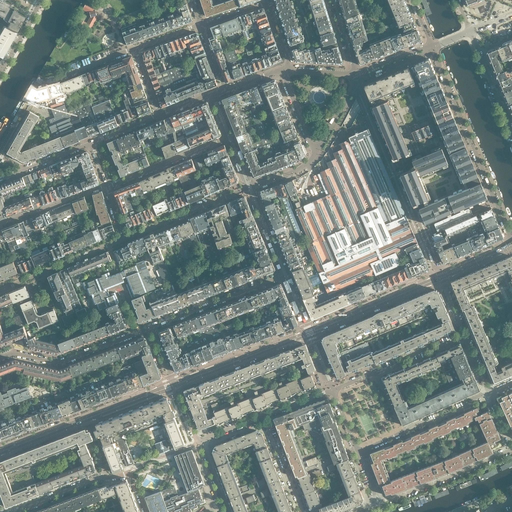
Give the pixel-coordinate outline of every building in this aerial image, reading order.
[(0,16),(2,18),(8,6),(9,4),(10,5),(11,5),(3,1),(3,0),(1,0),(0,3),(0,16)] [(230,0),(213,6),(212,5),(210,0),(200,0),(205,13),(206,14),(206,15),(207,16),(208,16),(209,16),(209,17),(210,17),(211,17),(212,16),(218,14),(217,13),(221,12),(221,14),(235,9),(234,8),(237,7),(237,8),(240,7),(237,0),(230,0)] [(342,9),(356,3),(354,0),(349,0),(340,4),(342,9)] [(407,5),(404,0),(402,0),(391,5),(393,10),(407,5)] [(424,9),(426,16),(432,13),(426,0),(421,0),(425,9),(424,9)] [(312,10),(325,6),(324,2),(308,6),(309,8),(311,8),(312,10)] [(291,8),(293,7),(292,3),(277,7),(278,12),(291,8)] [(344,14),(357,9),(356,3),(342,9),(344,14)] [(10,23),(15,12),(16,10),(17,11),(17,10),(9,6),(10,5),(9,4),(8,6),(2,18),(7,23),(7,21),(10,23)] [(89,31),(97,16),(95,9),(86,4),(83,9),(89,12),(91,17),(88,23),(83,21),(80,26),(89,31)] [(188,9),(186,4),(182,6),(177,7),(179,12),(183,11),(188,9)] [(395,16),(409,10),(407,5),(393,10),(395,16)] [(311,15),(326,10),(325,6),(312,10),(312,12),(310,13),(311,15)] [(266,14),(264,9),(263,8),(254,11),(256,17),(266,14)] [(280,16),(295,11),(294,9),(291,10),(291,8),(278,12),(280,16)] [(345,20),(359,14),(357,9),(344,14),(345,20)] [(328,14),(326,10),(311,15),(312,17),(314,16),(314,18),(328,14)] [(411,16),(409,10),(395,16),(398,21),(411,16)] [(293,17),(293,14),(295,14),(295,11),(280,16),(281,20),(293,17)] [(18,26),(20,21),(22,22),(25,17),(15,12),(10,23),(8,27),(17,32),(19,27),(18,26)] [(252,23),(250,19),(248,13),(243,16),(246,25),(252,23)] [(185,24),(183,16),(182,15),(179,16),(178,14),(176,15),(177,17),(180,26),(182,25),(184,24),(185,24)] [(267,19),(267,18),(266,14),(256,17),(252,19),(253,23),(257,22),(257,23),(267,19)] [(306,22),(306,21),(304,17),(303,14),(301,14),(301,15),(297,18),(294,19),(293,17),(281,20),(284,29),(296,25),(295,23),(298,22),(303,22),(303,23),(306,22)] [(314,23),(329,19),(328,14),(314,18),(315,21),(313,21),(314,23)] [(347,25),(360,19),(359,14),(345,20),(347,25)] [(180,26),(177,17),(175,18),(174,15),(171,16),(175,27),(178,27),(180,26)] [(192,20),(191,15),(185,17),(185,16),(183,16),(185,24),(188,23),(189,23),(189,22),(191,22),(192,22),(192,20)] [(251,38),(246,25),(243,16),(220,24),(225,37),(242,30),(245,40),(251,38)] [(414,22),(411,16),(398,21),(400,27),(403,26),(414,22)] [(152,23),(151,20),(150,18),(146,20),(152,36),(157,34),(152,23)] [(171,29),(167,20),(165,21),(164,18),(162,19),(166,31),(168,30),(170,29),(171,29)] [(267,19),(257,23),(256,24),(257,28),(256,29),(257,30),(260,29),(269,25),(267,19)] [(330,23),(329,19),(314,23),(314,25),(316,25),(317,27),(330,23)] [(348,30),(362,24),(360,19),(347,25),(348,30)] [(152,36),(146,20),(136,24),(142,40),(152,36)] [(161,33),(158,24),(155,25),(154,22),(152,23),(157,34),(159,34),(158,33),(161,33)] [(416,26),(414,22),(403,26),(405,31),(410,29),(416,26)] [(0,57),(2,58),(16,33),(4,26),(0,23),(0,57)] [(316,32),(332,27),(330,23),(317,27),(318,29),(316,30),(316,32)] [(142,40),(136,24),(122,29),(123,33),(128,31),(133,29),(137,41),(142,40)] [(218,43),(216,39),(217,38),(216,36),(223,33),(220,24),(214,26),(210,28),(211,28),(214,36),(209,38),(211,43),(215,53),(220,51),(222,50),(219,42),(218,43)] [(350,35),(364,30),(362,24),(348,30),(350,35)] [(271,31),(269,25),(260,29),(261,33),(260,34),(260,35),(271,31)] [(421,40),(416,26),(410,29),(411,32),(416,43),(421,40)] [(333,31),(332,27),(316,32),(317,34),(319,33),(320,36),(322,35),(333,31)] [(137,41),(133,29),(128,31),(132,43),(137,41)] [(299,34),(298,32),(301,31),(300,29),(285,33),(287,37),(299,34)] [(385,39),(383,34),(380,29),(379,29),(377,30),(376,31),(377,35),(378,37),(381,36),(382,40),(380,41),(386,55),(390,53),(385,39)] [(352,40),(365,35),(364,30),(350,35),(352,40)] [(132,43),(128,31),(123,33),(128,45),(132,43)] [(273,36),(271,31),(262,35),(263,38),(261,39),(262,41),(273,36)] [(336,42),(333,31),(322,35),(323,37),(318,39),(319,41),(321,41),(322,43),(324,42),(325,45),(330,44),(336,42)] [(416,43),(411,32),(407,34),(411,45),(416,43)] [(199,38),(197,33),(196,33),(192,34),(188,36),(190,42),(199,38)] [(406,47),(401,36),(401,34),(398,35),(398,34),(395,35),(401,49),(406,47)] [(411,45),(407,34),(401,36),(406,47),(411,45)] [(367,40),(365,35),(352,40),(353,46),(364,42),(366,40),(367,40)] [(401,49),(395,35),(393,36),(393,37),(390,38),(390,37),(385,39),(390,53),(395,51),(401,49)] [(275,41),(273,36),(262,41),(263,43),(265,42),(266,45),(275,41)] [(186,47),(185,44),(183,37),(178,39),(182,51),(184,56),(187,55),(184,48),(186,47)] [(301,42),(301,40),(303,39),(303,37),(288,42),(290,46),(293,45),(301,42)] [(201,44),(199,38),(190,42),(188,42),(188,43),(190,48),(201,44)] [(182,51),(178,39),(173,41),(177,50),(179,49),(180,52),(182,51)] [(177,50),(173,41),(169,43),(173,55),(175,54),(174,51),(177,50)] [(276,46),(275,41),(266,45),(267,47),(265,48),(265,51),(276,46)] [(386,55),(380,41),(375,43),(380,57),(386,55)] [(343,63),(338,47),(336,42),(330,44),(331,46),(333,51),(337,64),(342,64),(343,63)] [(363,47),(362,45),(363,44),(363,43),(364,42),(353,46),(355,51),(361,49),(362,48),(363,47)] [(173,55),(169,43),(164,44),(167,54),(169,53),(170,56),(173,55)] [(380,57),(375,43),(370,45),(371,47),(375,59),(380,57)] [(167,54),(164,44),(159,46),(163,58),(166,57),(165,54),(167,54)] [(204,49),(201,44),(190,48),(193,54),(204,49)] [(507,44),(502,46),(508,60),(511,58),(510,57),(511,56),(511,54),(507,44)] [(300,62),(297,50),(296,47),(294,47),(293,45),(290,46),(291,50),(293,57),(294,61),(296,62),(300,62)] [(163,58),(159,46),(154,48),(157,57),(160,56),(161,59),(163,58)] [(278,51),(276,46),(265,51),(266,53),(268,52),(269,55),(278,51)] [(502,46),(497,48),(502,61),(505,59),(506,60),(508,60),(502,46)] [(325,63),(321,49),(320,47),(314,48),(315,51),(319,63),(325,63)] [(375,59),(371,47),(366,49),(366,50),(370,61),(375,59)] [(158,80),(156,76),(163,74),(158,62),(159,61),(157,57),(154,48),(141,52),(162,108),(168,105),(158,80)] [(331,64),(327,51),(325,51),(324,48),(321,49),(325,63),(331,64)] [(487,52),(486,54),(492,66),(498,64),(503,62),(502,61),(497,48),(487,52)] [(206,55),(204,49),(193,54),(195,60),(206,55)] [(306,62),(303,50),(300,51),(300,49),(297,50),(300,62),(306,62)] [(312,63),(309,51),(306,52),(306,49),(303,50),(306,62),(312,63)] [(365,63),(361,51),(361,49),(355,51),(359,64),(361,65),(365,63)] [(319,63),(315,51),(312,52),(312,50),(309,51),(312,63),(319,63)] [(337,64),(333,51),(330,52),(330,50),(327,51),(331,64),(337,64)] [(370,61),(366,50),(361,51),(365,63),(370,61)] [(226,71),(225,66),(226,65),(223,55),(221,56),(220,51),(215,53),(226,82),(227,82),(232,80),(228,70),(226,71)] [(241,67),(238,59),(235,51),(226,54),(229,62),(228,62),(234,79),(244,75),(241,67)] [(280,56),(278,51),(269,55),(271,59),(280,56)] [(273,64),(271,59),(269,55),(267,57),(266,54),(264,55),(268,66),(273,64)] [(138,72),(132,56),(123,59),(124,61),(109,67),(114,78),(121,75),(122,74),(123,73),(125,72),(127,76),(138,72)] [(281,60),(280,56),(271,59),(273,64),(281,61),(281,60)] [(198,82),(196,76),(196,77),(194,73),(186,76),(185,75),(190,73),(189,71),(194,70),(195,74),(210,68),(206,57),(191,62),(193,68),(184,71),(182,67),(183,66),(182,66),(168,72),(179,100),(202,91),(198,82)] [(263,68),(260,59),(257,60),(256,58),(254,59),(258,70),(263,68)] [(365,85),(364,87),(365,90),(369,101),(366,102),(390,160),(459,132),(453,117),(447,102),(441,88),(435,74),(429,59),(365,85)] [(249,73),(245,62),(243,63),(244,65),(241,67),(244,75),(249,73)] [(254,72),(250,63),(248,64),(247,62),(245,62),(249,73),(254,72)] [(498,64),(492,66),(495,75),(504,72),(502,69),(501,70),(498,64)] [(114,78),(109,67),(109,65),(98,69),(95,70),(99,79),(100,80),(102,86),(103,90),(106,97),(108,97),(119,92),(114,78)] [(215,79),(213,73),(212,73),(210,68),(195,74),(196,76),(198,82),(200,81),(201,82),(202,81),(203,82),(204,82),(206,82),(208,81),(208,82),(215,79)] [(99,79),(95,70),(91,72),(94,81),(99,79)] [(495,75),(498,82),(510,77),(511,76),(511,70),(506,73),(505,71),(504,72),(495,75)] [(94,81),(91,72),(86,73),(90,83),(94,81)] [(139,77),(138,72),(127,76),(129,81),(139,77)] [(180,100),(179,100),(168,72),(165,73),(163,74),(156,76),(158,80),(168,105),(180,100)] [(90,83),(86,73),(82,75),(85,84),(86,86),(90,85),(90,83)] [(85,84),(82,75),(68,81),(72,91),(75,90),(84,87),(83,85),(85,84)] [(511,76),(510,77),(498,82),(500,88),(506,85),(506,83),(509,82),(510,84),(511,82),(511,76)] [(141,82),(139,77),(129,81),(131,86),(141,82)] [(217,85),(215,79),(208,82),(208,81),(206,82),(208,89),(217,85)] [(274,80),(257,87),(259,93),(261,92),(265,90),(278,86),(276,80),(275,79),(274,80)] [(72,91),(68,81),(61,83),(63,92),(64,92),(67,91),(67,93),(72,91)] [(208,89),(206,82),(204,82),(203,82),(202,81),(201,82),(200,81),(198,82),(202,91),(208,89)] [(152,111),(141,82),(131,86),(128,87),(129,89),(133,97),(136,106),(139,114),(140,117),(142,116),(145,114),(146,114),(149,113),(150,113),(152,112),(152,111)] [(506,85),(500,88),(503,93),(511,89),(511,82),(510,84),(511,85),(507,87),(506,85)] [(37,89),(31,100),(38,104),(41,100),(56,96),(58,103),(66,101),(63,92),(61,83),(37,89)] [(261,92),(259,93),(260,95),(266,93),(267,96),(280,91),(278,86),(265,90),(261,92)] [(257,87),(253,88),(254,91),(259,105),(261,110),(262,109),(261,108),(264,107),(263,106),(264,105),(263,103),(261,98),(260,95),(259,93),(257,87)] [(253,88),(248,90),(252,99),(253,103),(254,106),(255,107),(259,105),(254,91),(253,88)] [(132,107),(128,99),(133,97),(129,89),(120,92),(127,111),(130,117),(139,114),(136,106),(132,107)] [(511,89),(503,93),(505,98),(511,96),(511,95),(511,89)] [(106,97),(103,90),(95,93),(98,101),(106,97)] [(241,93),(237,94),(240,102),(240,103),(241,104),(241,103),(244,102),(252,99),(248,90),(245,91),(241,93)] [(280,91),(267,96),(269,101),(282,96),(280,91)] [(223,100),(222,100),(223,101),(226,108),(234,104),(235,105),(236,104),(240,102),(237,94),(235,95),(230,97),(223,100)] [(282,96),(269,101),(271,106),(284,101),(282,96)] [(108,97),(106,97),(98,101),(91,103),(93,110),(96,119),(98,122),(97,122),(101,131),(101,132),(106,131),(106,130),(107,130),(108,130),(117,126),(118,126),(118,125),(108,97)] [(284,101),(271,106),(273,111),(286,106),(284,101)] [(202,104),(201,104),(214,138),(221,135),(207,102),(202,104)] [(92,123),(90,118),(87,113),(93,110),(91,103),(76,109),(76,110),(74,111),(68,113),(69,115),(74,127),(79,125),(80,127),(84,138),(89,136),(96,133),(92,123)] [(214,138),(201,104),(201,105),(200,105),(191,109),(190,109),(199,131),(199,132),(200,133),(201,132),(202,136),(201,136),(203,143),(214,138)] [(234,104),(226,108),(228,114),(237,110),(235,106),(235,105),(234,104)] [(67,112),(64,105),(52,110),(55,117),(67,112)] [(286,106),(273,111),(275,116),(288,111),(286,106)] [(131,119),(130,117),(127,111),(126,111),(125,109),(123,110),(127,121),(131,119)] [(199,131),(190,109),(178,114),(183,128),(191,148),(203,143),(201,136),(202,136),(201,132),(200,133),(199,132),(199,131)] [(237,110),(228,114),(230,118),(230,119),(232,125),(242,121),(239,115),(239,114),(237,110)] [(251,144),(242,148),(244,153),(253,150),(257,148),(260,147),(264,145),(269,143),(270,143),(270,142),(268,137),(266,132),(264,127),(264,126),(262,123),(261,121),(259,116),(257,111),(256,110),(250,112),(251,115),(252,117),(253,119),(255,123),(256,127),(257,128),(258,130),(259,134),(261,138),(262,140),(260,140),(253,143),(251,144)] [(31,132),(39,117),(30,111),(26,118),(21,126),(31,132)] [(275,116),(273,117),(275,122),(277,121),(290,116),(288,111),(275,116)] [(79,140),(75,129),(74,129),(74,127),(69,115),(68,113),(67,112),(55,117),(49,120),(51,122),(46,124),(50,135),(59,131),(61,137),(65,147),(80,141),(79,140)] [(183,128),(178,114),(170,117),(176,131),(183,128)] [(290,116),(277,121),(279,126),(292,121),(290,116)] [(191,148),(183,128),(176,131),(170,117),(164,120),(176,154),(191,148)] [(101,131),(97,122),(98,122),(96,119),(92,121),(93,123),(92,123),(96,133),(101,131)] [(176,154),(164,120),(153,124),(152,125),(152,124),(152,125),(150,125),(147,127),(152,140),(155,138),(154,135),(153,134),(156,133),(157,133),(162,147),(166,158),(176,154)] [(242,121),(232,125),(235,131),(244,127),(242,121)] [(292,121),(279,126),(281,131),(294,126),(292,121)] [(84,138),(80,127),(79,125),(74,127),(74,129),(75,129),(79,140),(84,138)] [(24,144),(31,132),(21,126),(14,138),(24,144)] [(294,126),(281,131),(283,136),(296,132),(294,126)] [(152,140),(147,127),(144,128),(142,129),(146,137),(149,136),(148,137),(150,141),(152,140)] [(244,127),(235,131),(237,136),(246,133),(244,127)] [(293,180),(285,183),(296,209),(307,235),(304,236),(314,262),(319,273),(323,282),(326,291),(328,295),(336,292),(344,288),(348,286),(356,283),(359,281),(370,277),(375,275),(376,275),(381,273),(386,271),(397,266),(401,264),(400,261),(398,257),(404,255),(407,253),(410,252),(419,248),(368,128),(358,133),(358,132),(355,133),(355,134),(350,136),(349,137),(349,138),(350,139),(340,144),(342,149),(333,153),(336,159),(327,162),(329,168),(320,172),(321,173),(318,174),(327,196),(302,206),(296,192),(298,192),(293,180)] [(146,137),(142,129),(140,130),(140,129),(137,131),(142,144),(144,143),(143,139),(142,139),(146,137)] [(142,145),(142,144),(137,131),(116,139),(121,151),(122,154),(134,149),(134,148),(142,145)] [(246,133),(237,136),(239,142),(249,138),(251,137),(249,132),(246,133)] [(296,132),(283,136),(285,142),(288,140),(298,137),(296,132)] [(391,162),(418,227),(425,224),(432,221),(436,219),(469,206),(475,203),(487,198),(481,183),(478,176),(472,162),(466,147),(459,132),(391,162)] [(65,147),(61,137),(48,142),(52,152),(65,147)] [(249,138),(239,142),(242,148),(251,144),(253,143),(251,137),(249,138)] [(298,137),(288,140),(289,143),(292,150),(297,162),(298,161),(300,160),(301,160),(305,155),(298,137)] [(16,158),(20,151),(24,144),(14,138),(6,152),(16,158)] [(123,165),(118,153),(121,151),(116,139),(107,143),(117,167),(123,165)] [(52,152),(48,142),(33,148),(38,158),(43,155),(52,152)] [(253,150),(244,153),(246,158),(255,155),(262,152),(264,151),(267,150),(268,153),(270,158),(275,171),(276,170),(277,170),(280,169),(271,147),(269,143),(264,145),(260,147),(257,148),(253,150)] [(289,143),(285,145),(287,149),(293,164),(297,162),(292,150),(289,143)] [(231,163),(224,145),(208,152),(209,156),(204,158),(207,165),(221,159),(224,166),(231,163)] [(275,146),(271,147),(280,169),(288,166),(283,154),(281,155),(280,152),(278,152),(277,150),(275,145),(275,146)] [(38,158),(33,148),(22,152),(20,151),(16,158),(25,163),(29,161),(32,160),(38,158)] [(286,153),(283,154),(288,166),(293,164),(287,149),(284,150),(286,153)] [(79,159),(89,155),(88,152),(87,152),(87,151),(86,151),(79,154),(78,155),(73,157),(76,165),(78,164),(79,161),(80,161),(79,159)] [(149,165),(145,155),(145,154),(145,153),(139,156),(140,158),(131,162),(135,171),(149,165)] [(91,160),(90,157),(89,155),(79,159),(80,161),(82,161),(83,163),(91,160)] [(255,155),(246,158),(248,163),(258,159),(257,157),(256,157),(255,155)] [(195,169),(198,168),(194,158),(192,159),(192,158),(192,159),(191,158),(186,161),(193,180),(198,177),(195,169)] [(269,161),(266,162),(270,172),(274,171),(275,171),(270,158),(267,158),(269,161)] [(72,169),(69,159),(64,160),(67,167),(66,167),(68,172),(73,170),(72,169)] [(258,159),(248,163),(249,168),(258,164),(261,163),(260,162),(259,162),(258,162),(258,161),(258,159)] [(67,167),(64,160),(60,162),(61,166),(60,166),(61,168),(60,168),(62,173),(62,172),(63,174),(68,172),(66,167),(67,167)] [(93,165),(91,162),(91,160),(83,163),(82,164),(84,168),(93,165)] [(193,180),(186,161),(174,166),(178,177),(182,184),(193,180)] [(264,165),(262,166),(263,169),(265,174),(270,172),(266,162),(266,161),(265,162),(265,161),(263,162),(264,165)] [(135,171),(131,162),(123,165),(117,167),(121,177),(135,171)] [(258,164),(249,168),(252,173),(263,169),(262,166),(264,165),(263,162),(261,163),(258,164)] [(231,163),(224,166),(223,166),(225,172),(234,169),(231,163)] [(94,170),(94,168),(93,165),(84,168),(85,171),(83,172),(83,174),(94,170)] [(53,174),(50,166),(43,169),(46,176),(48,176),(49,179),(52,178),(51,175),(53,174)] [(178,177),(174,166),(166,169),(164,170),(164,171),(157,174),(162,185),(172,181),(172,179),(178,177)] [(236,175),(234,169),(225,172),(226,175),(228,176),(229,177),(236,175)] [(263,169),(252,173),(253,177),(254,178),(255,178),(265,174),(263,169)] [(45,183),(44,180),(44,181),(40,170),(37,172),(39,178),(40,177),(43,183),(41,184),(42,187),(45,187),(44,184),(45,183)] [(96,175),(95,172),(94,170),(83,174),(84,176),(86,176),(87,178),(88,178),(96,175)] [(226,187),(223,178),(220,171),(214,173),(216,178),(221,189),(226,187)] [(162,185),(157,174),(148,177),(146,178),(146,179),(140,182),(144,191),(150,188),(151,190),(162,185)] [(98,180),(97,178),(96,175),(88,178),(89,180),(87,181),(88,184),(98,180)] [(238,181),(236,175),(229,177),(229,178),(232,185),(238,182),(239,181),(238,181)] [(221,189),(216,178),(214,178),(213,176),(211,177),(217,191),(221,189)] [(27,187),(23,177),(18,179),(23,191),(28,189),(27,187)] [(205,196),(201,184),(198,177),(193,180),(200,198),(205,196)] [(217,191),(211,177),(209,177),(210,180),(208,181),(213,192),(217,191)] [(232,185),(229,178),(228,179),(227,177),(226,177),(223,178),(226,187),(232,185)] [(23,191),(18,179),(13,181),(18,193),(23,191)] [(213,192),(208,181),(207,182),(206,179),(204,180),(210,194),(213,192)] [(84,190),(81,182),(80,180),(78,181),(78,182),(76,183),(75,181),(73,182),(77,192),(84,190)] [(84,190),(98,184),(98,185),(98,184),(99,183),(98,180),(88,184),(87,181),(85,180),(81,182),(84,190)] [(200,198),(193,180),(182,184),(185,191),(186,194),(189,202),(200,198)] [(210,194),(204,180),(202,181),(203,183),(201,184),(205,196),(210,194)] [(18,193),(13,181),(9,182),(14,195),(18,193)] [(14,195),(9,182),(0,185),(0,187),(5,199),(14,195)] [(144,191),(140,182),(134,184),(136,189),(137,188),(139,193),(140,194),(142,198),(142,200),(146,198),(144,191)] [(72,194),(69,186),(67,187),(66,184),(64,185),(68,196),(72,194)] [(139,193),(137,188),(136,189),(134,184),(129,186),(132,196),(139,193)] [(286,224),(275,229),(276,234),(278,239),(278,238),(280,243),(294,238),(301,235),(304,234),(289,196),(288,196),(283,184),(282,184),(279,185),(278,185),(282,195),(284,198),(280,200),(282,205),(284,209),(286,214),(288,218),(290,223),(286,224)] [(275,187),(274,187),(278,197),(282,195),(278,185),(275,187)] [(132,196),(129,186),(123,188),(126,195),(128,196),(129,196),(130,196),(130,197),(132,196)] [(0,219),(8,216),(3,203),(6,202),(5,199),(0,187),(0,219)] [(58,199),(55,190),(53,191),(51,187),(50,188),(55,201),(58,199)] [(274,187),(269,189),(272,197),(273,199),(278,197),(274,187)] [(55,201),(50,188),(49,188),(49,189),(48,189),(49,191),(47,192),(51,202),(55,201)] [(123,195),(126,195),(123,188),(114,191),(118,203),(124,201),(123,197),(124,197),(123,195)] [(269,189),(264,190),(266,196),(269,195),(270,198),(271,197),(272,197),(269,189)] [(51,202),(47,192),(45,193),(44,191),(43,191),(43,190),(41,191),(46,204),(51,202)] [(46,204),(41,191),(40,191),(40,192),(39,193),(40,195),(38,195),(39,198),(42,205),(46,204)] [(111,220),(102,191),(93,194),(96,203),(95,204),(98,213),(97,214),(99,213),(102,224),(102,223),(111,220)] [(189,202),(186,194),(184,195),(182,192),(180,193),(185,204),(189,202)] [(34,208),(31,201),(28,193),(6,202),(3,203),(8,216),(17,213),(25,210),(34,208)] [(130,204),(129,199),(128,200),(127,198),(128,196),(126,195),(123,195),(124,197),(123,197),(124,201),(118,203),(120,208),(126,206),(126,205),(130,204)] [(181,206),(178,198),(176,198),(174,195),(172,196),(177,208),(181,206)] [(250,208),(245,197),(245,196),(237,199),(242,211),(244,210),(250,208)] [(89,209),(84,197),(78,199),(79,200),(78,201),(78,199),(72,202),(76,213),(89,209)] [(173,209),(170,201),(168,202),(166,198),(164,199),(165,202),(169,211),(173,209)] [(242,211),(237,199),(227,203),(232,215),(242,211)] [(71,204),(70,202),(67,204),(71,215),(75,214),(71,204)] [(169,211),(165,202),(153,207),(157,216),(162,214),(161,213),(165,211),(165,213),(169,211)] [(265,206),(267,211),(278,206),(277,204),(275,205),(274,203),(273,203),(265,206)] [(71,215),(67,204),(62,205),(67,217),(71,215)] [(132,209),(130,204),(126,205),(126,206),(120,208),(122,214),(129,211),(131,210),(132,209)] [(234,228),(225,204),(205,212),(207,216),(210,215),(211,217),(208,219),(209,222),(212,221),(214,224),(211,226),(212,229),(214,228),(215,232),(213,233),(214,235),(217,234),(219,237),(216,238),(220,248),(232,243),(234,247),(237,245),(231,231),(227,233),(227,231),(234,228)] [(67,217),(62,205),(58,207),(63,219),(67,217)] [(155,217),(151,208),(148,209),(146,205),(143,207),(144,210),(141,212),(145,221),(155,217)] [(278,206),(267,211),(269,216),(269,215),(278,212),(277,209),(279,209),(278,206)] [(63,219),(58,207),(54,208),(59,220),(63,219)] [(59,221),(59,220),(54,208),(49,211),(53,220),(54,223),(59,221)] [(253,215),(250,208),(244,210),(247,218),(253,215)] [(437,222),(434,223),(438,232),(443,230),(445,236),(464,228),(469,226),(474,224),(478,222),(475,215),(473,216),(470,208),(437,222)] [(480,214),(475,215),(478,222),(481,221),(494,216),(491,208),(491,209),(486,211),(480,214)] [(142,222),(138,213),(135,214),(134,211),(132,211),(131,210),(129,211),(131,216),(129,217),(132,226),(133,226),(142,222)] [(145,221),(141,212),(141,210),(137,211),(138,213),(142,222),(145,221)] [(208,219),(207,216),(205,212),(194,217),(200,231),(202,236),(214,265),(224,261),(219,248),(220,248),(216,238),(214,235),(213,233),(212,229),(211,226),(209,222),(208,219)] [(269,215),(269,216),(271,220),(282,215),(281,213),(279,214),(278,212),(269,215)] [(49,225),(45,213),(40,215),(44,224),(45,226),(49,225)] [(40,215),(40,214),(36,216),(41,228),(41,229),(43,228),(42,227),(45,226),(44,224),(40,215)] [(132,226),(129,217),(128,215),(126,215),(127,217),(125,218),(127,223),(124,224),(126,228),(132,226)] [(244,224),(254,219),(253,215),(247,218),(239,221),(240,223),(243,222),(244,224)] [(267,227),(271,225),(266,215),(262,216),(267,227)] [(282,215),(271,220),(273,225),(282,221),(281,219),(283,218),(282,215)] [(41,228),(36,216),(32,218),(36,227),(36,229),(41,228)] [(494,216),(481,221),(482,223),(484,222),(485,224),(496,219),(494,216)] [(200,231),(194,217),(190,218),(198,237),(202,236),(200,231)] [(36,227),(32,218),(27,220),(31,227),(31,229),(36,227)] [(243,229),(256,223),(254,219),(244,224),(245,226),(242,227),(243,229)] [(485,226),(483,227),(484,229),(497,223),(496,219),(485,224),(485,226)] [(211,268),(198,237),(191,220),(177,226),(182,238),(194,268),(196,271),(197,273),(211,268)] [(29,235),(23,221),(19,223),(28,245),(32,243),(30,239),(28,240),(26,236),(29,235)] [(282,221),(273,225),(275,229),(286,224),(285,222),(283,223),(282,221)] [(28,245),(19,223),(11,226),(21,252),(29,249),(28,245)] [(247,232),(258,227),(256,223),(243,229),(243,231),(246,230),(247,232)] [(497,223),(484,229),(485,231),(487,230),(488,231),(499,227),(497,223)] [(474,224),(469,226),(472,233),(474,237),(479,249),(483,247),(478,235),(475,227),(474,224)] [(106,235),(103,228),(102,225),(100,226),(101,229),(98,230),(102,239),(107,237),(106,235)] [(115,232),(112,225),(103,228),(106,235),(115,232)] [(479,225),(475,227),(478,235),(483,247),(488,245),(486,239),(483,233),(481,230),(480,226),(479,225)] [(21,252),(11,226),(2,229),(6,240),(13,255),(21,252)] [(102,239),(98,230),(98,228),(95,229),(94,226),(91,227),(93,230),(97,241),(102,239)] [(182,238),(177,226),(170,229),(175,241),(177,240),(178,242),(181,241),(180,239),(182,238)] [(246,237),(259,231),(258,227),(247,232),(244,233),(246,237)] [(488,231),(483,233),(486,239),(490,237),(501,232),(500,229),(499,227),(488,231)] [(93,230),(90,231),(89,228),(87,229),(88,232),(93,243),(97,241),(93,230)] [(445,236),(433,241),(433,242),(435,247),(436,249),(437,251),(438,253),(442,262),(444,263),(447,262),(457,257),(474,251),(467,235),(464,228),(445,236)] [(175,241),(170,229),(167,230),(173,245),(174,244),(173,241),(175,241)] [(93,243),(88,232),(86,233),(84,230),(82,231),(83,232),(88,245),(93,243)] [(173,245),(167,230),(163,232),(168,244),(170,243),(171,245),(173,245)] [(438,232),(430,235),(433,241),(445,236),(443,230),(438,232)] [(248,241),(261,235),(259,231),(246,237),(248,241)] [(88,245),(83,232),(68,238),(70,243),(73,251),(88,245)] [(168,244),(163,232),(154,235),(159,247),(162,246),(163,249),(164,248),(164,250),(167,249),(165,245),(168,244)] [(501,232),(490,237),(493,243),(500,240),(503,238),(503,237),(501,232)] [(165,261),(159,247),(154,235),(153,233),(150,234),(144,237),(143,237),(150,253),(154,263),(157,262),(158,264),(165,261)] [(472,233),(467,235),(474,251),(479,249),(474,237),(472,233)] [(249,245),(263,239),(261,235),(248,241),(249,245)] [(214,267),(214,265),(202,236),(198,237),(211,268),(214,267)] [(150,253),(143,237),(137,240),(135,240),(141,255),(143,254),(142,251),(147,250),(149,253),(150,253)] [(294,238),(280,243),(282,247),(293,242),(292,240),(294,240),(294,238)] [(254,248),(264,243),(263,239),(249,245),(250,247),(253,245),(254,248)] [(73,251),(70,243),(64,245),(62,240),(60,242),(65,255),(73,251)] [(141,255),(135,240),(132,242),(136,254),(138,253),(140,256),(141,255)] [(136,254),(132,242),(128,243),(128,246),(133,258),(134,258),(136,257),(135,255),(136,254)] [(282,247),(283,251),(297,246),(296,244),(294,244),(293,242),(282,247)] [(254,252),(266,247),(264,243),(254,248),(254,250),(252,251),(252,253),(254,252)] [(57,258),(52,245),(51,244),(49,244),(50,246),(48,247),(49,249),(53,260),(57,258)] [(61,256),(57,247),(56,247),(54,244),(52,245),(57,258),(61,256)] [(297,246),(283,251),(285,255),(296,250),(302,248),(301,244),(297,246)] [(133,258),(128,246),(125,247),(130,259),(133,258)] [(130,259),(125,247),(121,248),(126,261),(130,259)] [(268,252),(266,247),(254,252),(256,257),(268,252)] [(126,261),(121,248),(113,252),(117,262),(120,261),(120,262),(121,265),(124,263),(124,262),(126,261)] [(419,248),(410,252),(412,257),(422,253),(420,248),(419,248)] [(53,260),(49,249),(32,256),(37,267),(37,266),(37,267),(40,265),(39,264),(50,260),(50,261),(53,260)] [(296,250),(285,255),(287,259),(300,254),(299,252),(297,252),(296,250)] [(112,260),(108,251),(104,253),(107,262),(112,260)] [(270,258),(268,252),(256,257),(258,263),(270,258)] [(107,262),(104,253),(99,255),(103,264),(107,262)] [(407,253),(404,255),(406,259),(407,262),(408,263),(413,276),(421,273),(416,261),(414,262),(415,264),(413,265),(412,264),(411,263),(409,258),(407,253)] [(422,253),(412,257),(414,262),(416,261),(424,257),(422,253)] [(300,254),(287,259),(288,263),(300,258),(299,256),(301,255),(300,254)] [(103,264),(99,255),(95,257),(98,266),(103,264)] [(248,263),(247,261),(245,256),(243,256),(243,257),(240,258),(244,269),(248,280),(253,278),(248,263)] [(300,258),(288,263),(290,267),(303,261),(306,260),(305,256),(300,258)] [(500,291),(509,312),(511,310),(511,258),(511,256),(451,282),(462,309),(471,306),(470,304),(500,291)] [(34,268),(29,257),(27,258),(28,261),(26,262),(29,270),(34,268)] [(98,266),(95,257),(90,259),(94,268),(98,266)] [(424,257),(416,261),(421,273),(428,270),(429,269),(424,257)] [(272,263),(270,258),(258,263),(260,266),(260,268),(272,263)] [(94,268),(90,259),(86,261),(89,269),(94,268)] [(29,270),(26,262),(24,263),(22,260),(20,261),(25,272),(29,270)] [(303,261),(290,267),(292,271),(303,266),(309,264),(307,260),(306,260),(303,261)] [(19,274),(13,261),(2,266),(7,279),(19,274)] [(25,272),(20,261),(15,263),(20,274),(25,272)] [(89,269),(86,261),(81,262),(85,271),(89,269)] [(158,264),(159,268),(158,269),(165,285),(173,282),(173,281),(171,278),(165,261),(158,264)] [(258,276),(255,268),(252,261),(248,263),(253,278),(258,276)] [(85,271),(81,262),(77,264),(80,273),(85,271)] [(303,266),(292,271),(298,285),(299,289),(303,299),(304,299),(309,297),(315,294),(316,294),(325,290),(322,283),(311,287),(310,285),(309,281),(308,278),(318,274),(319,273),(314,262),(312,262),(309,264),(303,266)] [(407,262),(403,264),(409,278),(413,276),(408,263),(407,262)] [(274,270),(275,269),(272,263),(260,268),(260,266),(255,268),(258,276),(274,270)] [(388,275),(383,278),(387,287),(409,278),(403,264),(403,263),(401,264),(403,269),(399,271),(397,266),(386,271),(388,275)] [(80,273),(77,264),(72,266),(76,275),(80,273)] [(117,299),(116,296),(115,293),(115,292),(109,295),(108,292),(108,291),(107,292),(106,289),(123,282),(124,282),(124,281),(123,278),(124,281),(124,280),(123,278),(124,278),(127,277),(129,283),(126,284),(129,291),(132,297),(131,297),(131,298),(147,292),(147,291),(146,291),(145,288),(143,284),(142,280),(140,276),(139,272),(137,268),(136,265),(121,271),(122,272),(120,272),(119,273),(110,276),(110,275),(109,273),(109,272),(101,275),(102,275),(102,277),(96,279),(96,278),(96,277),(82,283),(83,283),(84,286),(83,286),(84,286),(85,289),(85,290),(87,289),(88,292),(89,292),(90,295),(89,295),(90,295),(92,294),(93,297),(92,298),(93,301),(94,301),(95,304),(94,304),(95,305),(97,304),(98,306),(98,307),(99,310),(119,302),(118,302),(117,299),(118,299),(117,299)] [(76,275),(72,266),(68,268),(74,284),(79,282),(76,275)] [(70,280),(66,269),(60,271),(58,272),(57,272),(72,308),(74,307),(72,303),(72,302),(72,301),(70,297),(68,291),(66,287),(64,282),(70,280)] [(248,280),(244,269),(239,271),(243,282),(248,280)] [(243,282),(239,271),(234,273),(238,284),(243,282)] [(72,308),(57,272),(52,275),(48,276),(54,291),(57,298),(58,298),(59,300),(60,300),(66,314),(61,317),(66,327),(72,325),(75,324),(71,314),(74,312),(72,308)] [(238,284),(234,273),(229,275),(233,286),(238,284)] [(381,273),(376,275),(382,290),(387,287),(383,278),(381,273)] [(233,286),(229,275),(224,277),(228,288),(233,286)] [(375,275),(370,277),(376,292),(382,290),(376,275),(375,275)] [(228,288),(224,277),(218,279),(223,290),(228,288)] [(370,277),(359,281),(366,296),(376,292),(370,277)] [(223,290),(218,279),(213,281),(218,292),(223,290)] [(212,294),(208,283),(207,280),(202,282),(203,285),(207,296),(212,294)] [(218,292),(213,281),(208,283),(212,294),(218,292)] [(359,281),(356,283),(362,298),(366,296),(359,281)] [(356,283),(348,286),(349,290),(354,301),(362,298),(356,283)] [(285,295),(281,285),(279,284),(275,286),(279,296),(278,296),(279,299),(281,298),(281,297),(285,295)] [(207,296),(203,285),(198,287),(202,298),(207,296)] [(29,296),(25,286),(10,292),(13,300),(14,302),(29,296)] [(279,296),(275,286),(270,288),(274,298),(278,296),(279,296)] [(202,298),(198,287),(193,289),(197,300),(202,298)] [(274,298),(270,288),(265,290),(269,301),(274,299),(274,298)] [(344,288),(336,292),(342,306),(350,303),(350,302),(346,293),(344,288)] [(197,300),(193,289),(188,291),(192,302),(197,300)] [(446,310),(443,303),(438,291),(437,291),(436,290),(435,290),(434,289),(425,293),(427,296),(434,312),(435,312),(438,317),(440,316),(443,321),(450,318),(447,312),(446,313),(446,311),(446,310)] [(269,301),(265,290),(260,292),(264,303),(269,301)] [(346,293),(350,302),(350,303),(354,301),(349,290),(347,290),(348,292),(346,293)] [(192,302),(188,291),(183,293),(187,304),(192,302)] [(326,291),(321,293),(328,312),(329,312),(334,310),(334,309),(328,295),(326,291)] [(13,300),(10,292),(3,295),(7,303),(13,300)] [(264,303),(260,292),(255,294),(259,305),(264,303)] [(336,292),(328,295),(334,309),(334,310),(342,306),(336,292)] [(145,303),(151,301),(148,293),(132,299),(137,312),(147,309),(145,303)] [(187,304),(183,293),(178,295),(182,306),(187,304)] [(316,294),(315,294),(323,314),(323,315),(328,312),(329,312),(328,312),(321,293),(317,295),(317,294),(316,294)] [(434,312),(427,296),(425,293),(414,298),(415,301),(422,316),(427,314),(427,315),(434,312)] [(259,305),(255,294),(250,296),(254,307),(259,305)] [(315,294),(309,297),(317,316),(318,317),(320,316),(323,315),(323,314),(315,294)] [(182,306),(178,295),(172,297),(177,308),(182,306)] [(289,303),(285,295),(281,297),(281,298),(279,299),(282,306),(289,303)] [(254,307),(250,296),(245,298),(249,309),(254,307)] [(177,308),(172,297),(167,299),(172,310),(177,308)] [(304,299),(303,299),(312,319),(318,317),(317,316),(309,297),(304,299)] [(167,312),(162,301),(161,298),(159,299),(159,301),(157,302),(162,314),(167,312)] [(249,309),(245,298),(240,300),(244,311),(249,309)] [(422,316),(415,301),(414,298),(408,300),(409,303),(416,319),(422,316)] [(172,310),(167,299),(162,301),(167,312),(172,310)] [(35,305),(32,300),(21,304),(23,311),(33,306),(35,305)] [(244,311),(240,300),(235,302),(239,313),(244,311)] [(416,319),(409,303),(408,300),(401,303),(403,306),(409,322),(416,319)] [(162,314),(157,302),(152,304),(153,306),(157,316),(162,314)] [(239,313),(235,302),(229,304),(234,315),(239,313)] [(270,314),(277,312),(290,307),(289,303),(282,306),(272,309),(269,310),(269,312),(270,314)] [(409,322),(403,306),(401,303),(396,306),(397,309),(403,324),(409,322)] [(120,309),(118,304),(107,309),(109,314),(120,309)] [(234,315),(229,304),(225,306),(229,317),(234,315)] [(479,318),(475,309),(473,305),(471,306),(462,309),(464,313),(465,313),(466,314),(465,315),(466,317),(467,317),(467,319),(466,319),(467,322),(479,318)] [(37,312),(35,306),(34,307),(33,306),(23,311),(26,317),(36,312),(37,312)] [(153,306),(147,309),(137,312),(139,317),(137,318),(139,323),(157,316),(153,306)] [(229,317),(225,306),(220,308),(224,319),(229,317)] [(403,324),(397,309),(396,306),(390,308),(391,311),(398,327),(403,324)] [(87,315),(84,307),(82,308),(82,309),(76,311),(79,318),(87,315)] [(58,320),(54,308),(48,311),(48,312),(52,323),(58,320)] [(224,319),(220,308),(215,310),(219,321),(224,319)] [(398,327),(391,311),(390,308),(367,318),(368,321),(375,336),(398,327)] [(122,314),(120,309),(109,314),(110,316),(112,315),(113,317),(114,318),(115,317),(122,314)] [(219,321),(215,310),(210,312),(214,323),(219,321)] [(52,323),(48,312),(47,313),(47,311),(41,314),(42,315),(46,325),(52,323)] [(286,323),(284,319),(294,315),(292,311),(282,314),(281,315),(278,316),(277,315),(271,317),(278,333),(285,330),(283,324),(286,323)] [(36,321),(38,315),(38,314),(37,314),(37,313),(36,313),(36,312),(26,317),(28,323),(35,321),(36,321)] [(214,323),(210,312),(204,314),(209,325),(214,323)] [(125,320),(122,314),(115,317),(117,322),(118,322),(125,320)] [(209,325),(204,314),(199,315),(204,327),(209,325)] [(278,333),(271,317),(270,314),(264,317),(254,321),(256,326),(261,339),(274,334),(278,333)] [(509,325),(504,314),(500,315),(505,326),(509,325)] [(46,325),(42,315),(41,315),(40,315),(39,315),(38,315),(36,321),(36,322),(37,322),(39,328),(46,325)] [(204,327),(199,315),(194,317),(199,329),(204,327)] [(297,324),(294,315),(284,319),(286,323),(289,322),(291,328),(297,326),(297,324)] [(199,329),(194,317),(189,319),(194,331),(199,329)] [(376,364),(418,346),(455,330),(450,318),(443,321),(444,323),(442,324),(442,323),(429,328),(426,329),(426,330),(416,334),(416,333),(413,334),(413,335),(403,339),(400,340),(400,341),(390,345),(390,344),(387,345),(388,346),(377,350),(374,351),(375,352),(372,353),(367,342),(348,350),(347,349),(340,352),(339,351),(337,346),(326,351),(329,357),(328,358),(330,363),(331,362),(337,378),(375,362),(376,364)] [(375,336),(368,321),(367,318),(362,320),(363,323),(370,338),(375,336)] [(484,330),(479,318),(467,322),(469,326),(470,325),(471,327),(470,327),(471,330),(472,330),(473,331),(471,332),(473,335),(484,330)] [(194,331),(189,319),(184,321),(188,332),(188,333),(194,331)] [(210,335),(214,334),(218,332),(225,353),(237,348),(229,329),(228,329),(227,326),(226,324),(221,326),(220,324),(225,322),(224,319),(219,321),(214,323),(209,325),(204,327),(199,329),(202,338),(206,337),(210,335)] [(127,326),(125,320),(118,322),(121,330),(123,329),(126,328),(126,327),(127,326)] [(370,338),(363,323),(362,320),(357,322),(358,325),(365,341),(370,338)] [(116,332),(113,323),(111,323),(110,323),(109,321),(106,322),(107,324),(111,334),(116,332)] [(188,332),(184,321),(179,323),(183,334),(188,332)] [(121,330),(118,322),(117,322),(113,323),(116,332),(121,330)] [(257,341),(252,327),(250,322),(246,323),(247,324),(254,342),(257,341)] [(291,328),(289,322),(286,323),(283,324),(285,330),(291,328)] [(365,341),(358,325),(357,322),(352,324),(354,327),(360,343),(365,341)] [(183,334),(179,323),(174,325),(176,330),(178,336),(183,334)] [(111,334),(107,324),(101,327),(104,336),(111,334)] [(254,342),(247,324),(244,325),(246,332),(245,332),(249,344),(254,342)] [(360,343),(354,327),(352,324),(348,326),(349,329),(355,345),(360,343)] [(172,332),(171,330),(173,329),(174,331),(176,330),(174,325),(169,327),(159,331),(159,332),(160,336),(172,332)] [(245,345),(240,334),(239,329),(237,326),(233,327),(229,329),(237,348),(245,345)] [(261,339),(256,326),(252,327),(257,341),(261,339)] [(355,345),(349,329),(348,326),(343,328),(344,331),(351,347),(355,345)] [(104,336),(101,327),(95,329),(98,338),(104,336)] [(28,339),(24,328),(17,330),(20,338),(25,336),(29,348),(36,349),(38,341),(35,341),(34,337),(28,339)] [(351,347),(344,331),(343,328),(323,337),(323,338),(322,338),(322,340),(322,341),(326,351),(337,346),(339,351),(347,348),(351,347)] [(98,338),(95,329),(89,331),(92,341),(98,338)] [(20,338),(17,330),(10,333),(13,341),(20,338)] [(489,343),(484,330),(473,335),(474,338),(475,338),(476,340),(475,340),(477,343),(477,342),(478,344),(477,344),(478,347),(489,343)] [(92,341),(89,331),(83,334),(86,343),(92,341)] [(174,337),(172,332),(160,336),(162,341),(174,337)] [(225,353),(218,332),(214,334),(222,354),(225,353)] [(249,344),(245,332),(240,334),(245,345),(249,344)] [(13,341),(10,333),(4,335),(4,336),(6,343),(13,341)] [(86,343),(83,334),(77,336),(80,345),(86,343)] [(222,354),(214,334),(210,335),(218,356),(222,354)] [(218,356),(210,335),(206,337),(214,357),(218,356)] [(80,345),(77,336),(71,338),(74,348),(80,345)] [(147,344),(144,338),(145,338),(143,337),(136,340),(139,348),(147,344)] [(176,342),(174,337),(162,341),(164,346),(176,342)] [(206,337),(202,338),(198,340),(201,347),(206,360),(214,357),(206,337)] [(74,348),(71,338),(65,341),(68,350),(74,348)] [(140,350),(139,348),(136,340),(131,342),(135,353),(137,352),(137,351),(140,350)] [(68,350),(65,341),(59,343),(59,345),(62,352),(68,350)] [(135,353),(131,342),(126,344),(130,355),(135,353)] [(178,347),(176,342),(164,346),(166,351),(177,347),(178,347)] [(199,363),(193,349),(191,342),(187,344),(188,347),(195,365),(199,363)] [(494,355),(489,343),(478,347),(479,351),(481,350),(481,352),(482,355),(483,356),(482,357),(483,360),(494,355)] [(130,355),(126,344),(121,346),(125,357),(130,355)] [(147,344),(139,348),(140,350),(141,350),(143,355),(150,352),(147,344)] [(316,370),(306,344),(295,348),(293,350),(294,353),(299,367),(298,368),(301,376),(313,371),(316,370)] [(451,356),(463,351),(460,344),(449,349),(447,350),(436,354),(436,355),(439,361),(451,356)] [(125,357),(121,346),(116,348),(120,357),(120,359),(125,357)] [(195,365),(188,347),(184,349),(186,353),(191,366),(195,365)] [(206,360),(201,347),(199,347),(200,350),(198,351),(202,362),(206,360)] [(120,357),(116,348),(110,350),(112,355),(114,354),(116,358),(120,357)] [(202,362),(198,351),(196,351),(195,349),(193,349),(199,363),(202,362)] [(299,367),(294,353),(293,350),(291,350),(290,349),(285,351),(287,355),(293,370),(298,368),(299,367)] [(116,358),(114,354),(112,355),(110,350),(104,352),(108,362),(116,358)] [(179,355),(178,354),(181,353),(180,351),(168,355),(170,359),(175,357),(178,356),(179,355)] [(293,370),(287,355),(285,351),(275,355),(276,359),(282,374),(293,370)] [(473,373),(463,351),(451,356),(446,358),(451,369),(445,372),(450,383),(461,378),(473,373)] [(108,362),(104,352),(98,355),(100,360),(97,361),(99,365),(108,362)] [(153,359),(152,356),(151,356),(150,352),(143,355),(141,355),(141,357),(140,357),(142,360),(134,363),(135,365),(153,359)] [(282,374),(276,359),(275,355),(270,357),(271,360),(277,376),(282,374)] [(441,365),(439,361),(436,355),(431,357),(423,360),(423,361),(427,371),(441,365)] [(498,369),(496,364),(497,363),(494,355),(483,360),(484,363),(486,363),(486,365),(487,368),(488,367),(488,369),(487,369),(488,373),(495,370),(498,369)] [(184,369),(180,359),(178,356),(175,357),(180,370),(184,369)] [(95,366),(92,357),(86,359),(88,364),(90,363),(92,368),(95,366)] [(180,370),(175,357),(170,359),(175,371),(176,372),(180,370)] [(277,376),(271,360),(270,357),(265,359),(266,362),(272,378),(277,376)] [(92,369),(92,368),(90,363),(88,364),(86,359),(80,362),(83,371),(88,369),(89,374),(92,372),(91,369),(92,369)] [(160,375),(153,359),(135,365),(142,385),(159,378),(160,376),(160,375),(159,375),(160,375)] [(272,378),(266,362),(265,359),(260,361),(261,364),(267,380),(272,378)] [(17,369),(19,361),(14,360),(8,362),(11,369),(15,368),(17,369)] [(267,380),(261,364),(260,361),(249,365),(250,366),(240,370),(240,369),(231,372),(232,376),(238,391),(267,380)] [(427,371),(423,361),(418,363),(418,362),(410,366),(415,377),(427,371)] [(11,369),(8,362),(2,364),(5,372),(11,369)] [(83,371),(80,362),(73,364),(75,369),(73,370),(75,374),(83,371)] [(142,385),(135,365),(134,363),(118,369),(127,391),(142,385)] [(511,376),(511,371),(509,364),(501,367),(503,371),(497,374),(495,370),(488,373),(493,385),(506,379),(505,378),(510,376),(510,377),(511,376)] [(71,376),(68,366),(62,369),(64,374),(65,378),(71,376)] [(415,377),(410,366),(405,368),(397,371),(402,382),(415,377)] [(65,378),(64,374),(62,369),(59,370),(56,380),(57,380),(58,379),(58,381),(65,378)] [(127,391),(118,369),(111,372),(119,394),(127,391)] [(277,401),(281,399),(281,400),(292,396),(291,394),(293,393),(295,392),(295,393),(304,389),(305,390),(316,386),(311,375),(314,374),(313,371),(301,376),(291,380),(290,378),(289,378),(282,380),(282,381),(279,383),(280,384),(267,390),(264,383),(244,391),(247,397),(234,403),(233,401),(230,402),(231,404),(220,408),(217,402),(211,405),(215,415),(212,416),(213,417),(211,418),(207,407),(192,413),(199,430),(214,424),(218,422),(218,423),(227,419),(228,420),(232,418),(233,419),(243,415),(243,413),(252,409),(252,408),(253,408),(254,410),(257,409),(257,410),(266,406),(265,405),(271,403),(272,404),(276,402),(275,401),(277,400),(277,401)] [(399,390),(397,384),(402,382),(397,371),(382,378),(384,383),(385,383),(386,385),(385,385),(390,398),(394,406),(404,402),(400,393),(404,391),(403,389),(399,390)] [(119,394),(111,372),(107,374),(115,395),(119,394)] [(238,391),(232,376),(231,372),(226,374),(227,378),(233,393),(238,391)] [(115,395),(107,374),(103,375),(111,397),(115,395)] [(233,393),(227,378),(226,374),(217,378),(218,381),(224,397),(233,393)] [(480,390),(477,384),(473,374),(462,378),(464,383),(469,395),(480,390)] [(111,397),(103,375),(99,377),(100,379),(102,384),(108,398),(111,397)] [(224,397),(218,381),(217,378),(199,385),(195,387),(194,386),(184,390),(192,413),(207,407),(206,403),(224,397)] [(95,387),(93,382),(92,380),(84,383),(92,404),(96,402),(100,401),(95,387)] [(92,404),(84,383),(80,384),(88,405),(92,404)] [(469,395),(464,383),(451,389),(457,401),(469,395)] [(88,405),(80,384),(76,386),(78,390),(84,407),(88,405)] [(108,398),(102,384),(100,385),(101,388),(99,389),(104,399),(108,398)] [(0,407),(30,397),(27,387),(19,390),(19,388),(16,389),(15,388),(7,391),(8,392),(1,395),(0,392),(0,407)] [(104,399),(99,389),(98,389),(97,387),(95,387),(100,401),(104,399)] [(81,408),(74,391),(73,389),(66,392),(73,411),(81,408)] [(457,401),(451,389),(438,395),(444,407),(457,401)] [(84,407),(78,390),(74,391),(81,408),(84,407)] [(73,411),(66,392),(65,391),(54,395),(56,403),(61,416),(73,411)] [(511,403),(508,394),(502,397),(501,396),(496,398),(498,403),(500,402),(505,414),(511,410),(511,403)] [(444,407),(438,395),(427,400),(432,412),(444,407)] [(58,417),(52,404),(50,397),(46,398),(54,419),(58,417)] [(112,440),(123,435),(164,420),(165,422),(163,423),(162,424),(161,424),(162,426),(163,427),(162,427),(164,431),(165,432),(164,432),(165,434),(166,434),(167,433),(168,435),(169,436),(168,436),(170,440),(171,441),(170,441),(171,443),(170,444),(167,445),(165,439),(165,438),(154,442),(155,443),(159,454),(169,450),(168,446),(171,445),(172,449),(185,444),(175,418),(174,419),(173,416),(174,416),(175,415),(174,413),(175,413),(171,401),(169,401),(167,397),(166,397),(164,399),(163,398),(164,398),(163,398),(159,399),(159,400),(160,400),(153,402),(153,401),(149,403),(149,404),(149,403),(150,404),(143,406),(143,405),(139,407),(140,408),(133,410),(133,409),(129,411),(129,412),(123,414),(123,413),(119,415),(119,416),(113,418),(113,417),(109,418),(109,419),(103,422),(103,421),(99,422),(99,423),(96,424),(97,429),(94,430),(97,438),(98,438),(100,438),(101,441),(102,443),(112,440)] [(54,419),(46,398),(35,403),(36,406),(42,423),(54,419)] [(353,472),(350,466),(352,465),(350,460),(349,461),(348,458),(341,440),(342,440),(335,421),(336,421),(328,398),(320,401),(281,416),(283,422),(276,425),(294,472),(296,476),(297,476),(299,481),(299,482),(300,484),(300,483),(301,484),(299,485),(299,487),(301,486),(303,491),(303,492),(304,494),(305,495),(303,496),(304,497),(305,497),(308,502),(307,503),(308,505),(309,506),(307,506),(308,508),(310,507),(311,511),(342,511),(345,511),(347,511),(349,511),(348,510),(361,505),(360,504),(362,500),(363,499),(359,487),(360,486),(358,482),(357,482),(355,476),(356,476),(354,471),(353,472)] [(432,412),(427,400),(414,406),(419,418),(432,412)] [(413,420),(408,409),(405,402),(404,402),(394,406),(399,416),(398,417),(399,419),(399,418),(402,425),(413,420)] [(61,416),(56,403),(52,404),(58,417),(61,416)] [(42,423),(36,406),(34,406),(35,411),(33,411),(38,425),(42,423)] [(419,418),(414,406),(408,409),(413,420),(419,418)] [(38,425),(33,411),(32,407),(30,408),(32,414),(30,415),(35,426),(38,425)] [(480,414),(479,412),(480,412),(478,407),(468,411),(472,420),(475,419),(474,417),(480,414)] [(27,429),(23,418),(20,409),(16,411),(18,417),(23,430),(27,429)] [(35,426),(30,415),(28,410),(27,411),(28,413),(24,415),(25,417),(23,418),(27,429),(35,426)] [(468,422),(472,420),(468,411),(464,413),(464,414),(456,418),(455,417),(451,419),(455,428),(459,426),(459,428),(469,424),(468,422)] [(495,425),(491,418),(488,411),(480,414),(474,417),(475,419),(475,420),(477,419),(482,430),(495,425)] [(20,432),(15,421),(12,412),(5,415),(8,424),(12,435),(20,432)] [(8,436),(3,423),(1,417),(0,417),(0,437),(1,439),(8,436)] [(23,430),(18,417),(16,418),(17,420),(15,421),(20,432),(23,430)] [(455,428),(451,419),(446,421),(447,422),(438,426),(438,425),(433,427),(437,436),(441,434),(442,436),(451,431),(451,430),(455,428)] [(12,435),(8,424),(6,424),(5,422),(3,423),(8,436),(12,435)] [(501,439),(498,432),(495,425),(482,430),(487,441),(489,444),(497,441),(501,439)] [(437,436),(433,427),(428,429),(429,430),(420,434),(420,433),(415,435),(419,444),(424,442),(424,443),(432,440),(432,439),(437,436)] [(77,453),(74,447),(86,442),(93,439),(90,431),(87,432),(85,429),(32,449),(33,452),(39,468),(77,453)] [(285,494),(285,493),(287,493),(286,491),(284,492),(282,486),(285,485),(284,481),(281,483),(278,476),(280,476),(278,471),(277,471),(273,461),(274,460),(273,458),(271,458),(270,455),(272,454),(272,453),(270,453),(269,452),(270,452),(269,450),(268,450),(262,433),(260,433),(256,432),(256,430),(236,438),(235,437),(234,438),(233,437),(230,438),(231,440),(215,446),(215,447),(214,451),(212,452),(218,466),(216,467),(217,468),(219,475),(221,474),(223,480),(221,480),(223,485),(225,485),(227,490),(225,491),(227,496),(229,495),(231,502),(228,503),(230,506),(233,505),(235,511),(232,511),(292,511),(290,508),(291,507),(290,505),(289,504),(291,503),(290,502),(289,502),(286,497),(287,496),(286,494),(285,494)] [(130,454),(129,451),(129,450),(125,438),(124,438),(123,435),(112,440),(113,442),(120,460),(124,458),(127,466),(131,465),(134,463),(131,454),(130,454)] [(389,481),(381,460),(387,458),(388,459),(398,455),(399,454),(399,453),(401,452),(406,450),(407,451),(416,447),(415,446),(419,444),(415,435),(411,437),(411,438),(403,442),(402,441),(397,443),(393,445),(393,446),(385,449),(384,448),(370,453),(373,462),(371,464),(380,486),(382,486),(384,491),(385,495),(391,493),(390,493),(394,491),(394,493),(400,491),(395,479),(389,481)] [(123,468),(120,460),(113,442),(112,440),(102,443),(103,446),(113,472),(123,468)] [(491,449),(497,447),(498,446),(498,445),(498,444),(497,441),(489,444),(487,441),(479,445),(484,457),(493,453),(491,449)] [(96,469),(92,459),(86,442),(74,447),(77,453),(78,456),(80,455),(81,457),(78,458),(81,465),(77,467),(81,477),(90,474),(95,473),(96,469)] [(484,457),(479,445),(465,451),(470,463),(484,457)] [(39,468),(33,452),(32,449),(24,452),(33,475),(41,472),(39,468)] [(189,511),(192,511),(190,508),(193,507),(194,509),(198,507),(197,504),(200,503),(200,504),(205,502),(206,502),(206,504),(212,501),(208,490),(203,491),(202,489),(203,489),(202,488),(201,488),(201,490),(199,490),(199,489),(200,488),(200,487),(200,486),(205,484),(199,469),(200,468),(199,468),(192,449),(174,456),(173,456),(173,457),(174,459),(180,474),(181,473),(183,478),(188,492),(178,496),(176,491),(175,486),(168,488),(145,497),(150,511),(185,511),(187,511),(189,511)] [(470,463),(465,451),(451,457),(457,469),(470,463)] [(36,483),(33,475),(24,452),(0,461),(0,490),(6,507),(44,492),(44,491),(54,487),(50,477),(36,483)] [(457,469),(451,457),(437,463),(442,475),(456,470),(456,469),(457,469)] [(511,460),(500,467),(502,471),(511,466),(511,460)] [(442,475),(437,463),(423,468),(427,481),(442,475)] [(81,477),(77,467),(64,472),(67,482),(81,477)] [(427,481),(423,468),(409,474),(413,486),(427,481)] [(499,473),(497,468),(479,476),(481,481),(499,473)] [(67,482),(64,472),(50,477),(54,487),(67,482)] [(413,486),(409,474),(395,479),(400,491),(413,486)] [(138,509),(135,502),(132,494),(130,489),(129,485),(128,484),(129,484),(127,478),(126,479),(125,481),(123,482),(114,485),(117,493),(118,493),(125,511),(138,511),(138,509)] [(455,487),(457,491),(478,482),(476,478),(455,487)] [(117,493),(114,485),(109,487),(108,485),(106,486),(106,485),(98,488),(102,499),(117,493)] [(102,499),(98,488),(86,492),(90,503),(102,499)] [(90,503),(86,492),(82,494),(74,497),(78,508),(90,503)] [(432,500),(430,496),(413,503),(415,507),(432,500)] [(67,511),(78,508),(74,497),(62,501),(66,511),(67,511)] [(66,511),(62,501),(50,506),(52,511),(66,511)]
